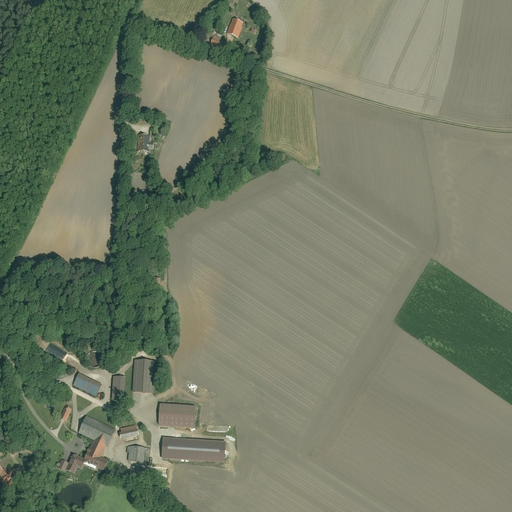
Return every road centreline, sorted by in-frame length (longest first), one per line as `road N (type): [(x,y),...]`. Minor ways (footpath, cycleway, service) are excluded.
road 1 (track): [(139,0),(127,38),(108,372),(82,367),(65,383),(3,362)]
road 2 (track): [(130,18),(390,109),(511,130)]
road 3 (track): [(15,365),(33,411),(67,446),(74,394),(65,383)]
road 4 (track): [(0,305),(31,265),(118,271)]
